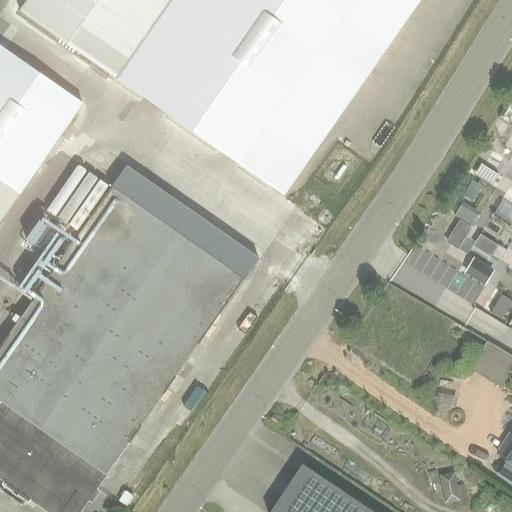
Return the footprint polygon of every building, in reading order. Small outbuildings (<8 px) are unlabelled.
[(27,0),(19,12),(27,17),(115,78),(137,46),(141,41),(169,0),(27,0)] [(169,0),(116,78),(266,182),(391,0),(169,0)] [(0,70),(0,222),(71,121),(0,70)] [(43,511),(82,511),(246,281),(114,188),(0,349),(0,403),(0,404),(0,481),(3,484),(1,487),(28,506),(30,502),(43,511)] [(478,371),(507,384),(511,371),(511,352),(490,343),(478,371)] [(511,445),(511,454),(498,475),(511,484),(511,433),(506,442),(511,445)] [(372,511),(304,467),(274,511),(372,511)] [(455,473),(440,476),(445,504),(467,500),(464,485),(458,486),(455,473)]
